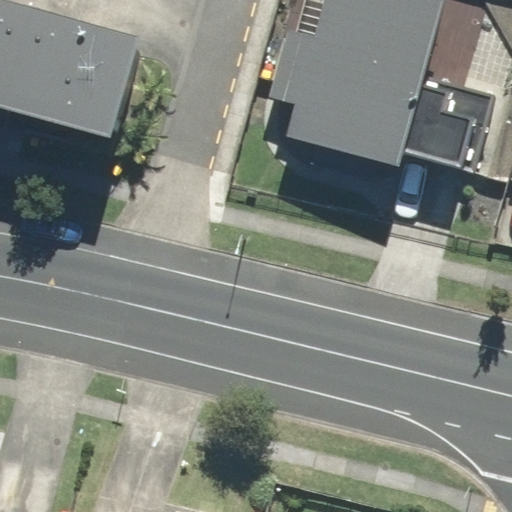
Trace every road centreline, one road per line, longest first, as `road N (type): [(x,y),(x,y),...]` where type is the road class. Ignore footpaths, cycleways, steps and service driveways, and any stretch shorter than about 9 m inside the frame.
road 1 (secondary): [(140,309),(511,398)]
road 2 (residential): [(225,0),(140,309)]
road 3 (secondary): [(0,272),(140,309)]
